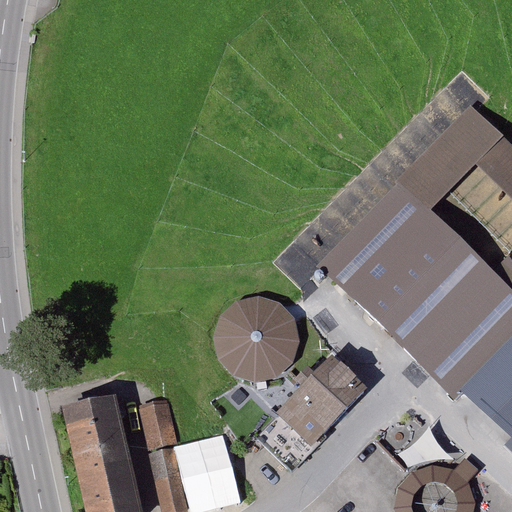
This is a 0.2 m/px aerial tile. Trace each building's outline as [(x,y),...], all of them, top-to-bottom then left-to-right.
[(511,455),(511,295),(432,217),(476,173),(511,208),(511,158),(470,118),(321,270),(511,455)] [(511,215),(496,230),(510,245),(490,264),(497,270),(511,255),(511,215)] [(296,367),(301,349),(300,335),(296,325),(282,310),(268,304),(255,303),(240,307),(227,317),(219,330),(217,339),(217,354),(220,363),(232,379),(245,386),(257,388),(272,386),(286,378),(296,367)] [(366,397),(330,361),(276,416),(311,451),(366,397)] [(147,408),(152,442),(154,442),(165,511),(191,511),(174,403),(147,408)] [(142,511),(118,407),(60,421),(81,511),(142,511)] [(454,474),(432,470),(412,476),(399,492),(394,511),(475,511),(476,508),(469,487),(479,475),(465,463),(454,474)]
